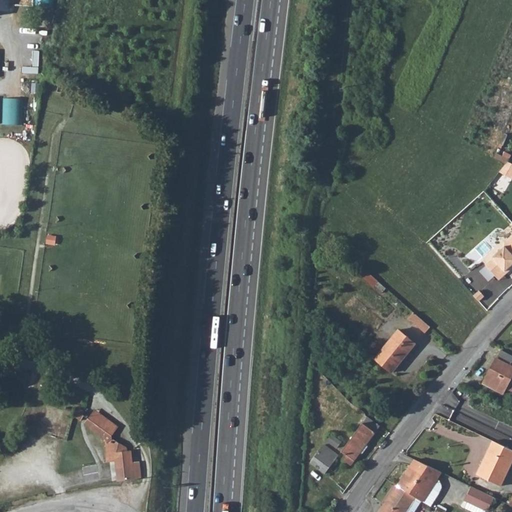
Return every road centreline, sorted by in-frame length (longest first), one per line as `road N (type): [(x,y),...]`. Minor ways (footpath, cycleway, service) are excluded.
road 1 (trunk): [(221,511),(271,0)]
road 2 (trunk): [(245,0),(195,511)]
road 3 (trunk): [(235,511),(285,0)]
road 4 (track): [(343,0),(323,187),(312,205),(304,352)]
road 5 (unclassified): [(345,511),(511,303)]
